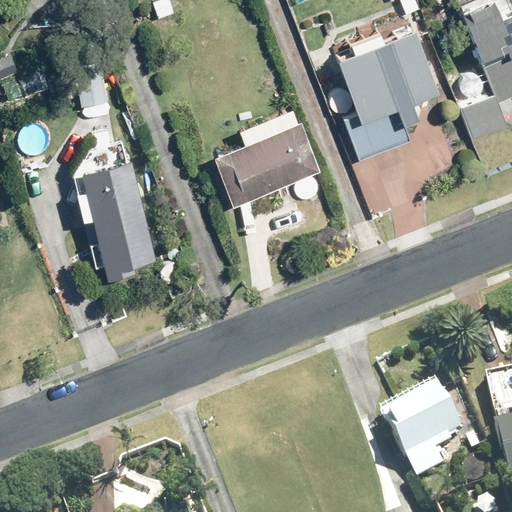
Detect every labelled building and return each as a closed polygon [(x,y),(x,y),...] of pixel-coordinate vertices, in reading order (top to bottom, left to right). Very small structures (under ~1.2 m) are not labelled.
[(167,0),(149,0),(155,16),(171,11),(167,0)] [(398,0),(403,12),(414,8),(411,0),(398,0)] [(511,4),(507,7),(504,0),(453,0),(458,10),(455,12),(473,56),(476,55),(490,92),(456,106),(468,135),(503,122),(494,100),(511,93),(511,59),(509,51),(511,49),(511,4)] [(328,53),(351,112),(339,116),(355,157),(408,137),(401,119),(411,115),(404,98),(430,87),(404,22),(328,53)] [(72,64),(78,104),(103,100),(96,60),(72,64)] [(295,117),(206,153),(226,203),(315,167),(295,117)] [(74,166),(79,187),(68,189),(76,218),(86,215),(102,276),(129,270),(127,260),(147,254),(121,154),(74,166)] [(511,372),(484,380),(494,420),(496,419),(499,430),(495,430),(508,484),(511,482),(511,372)] [(379,419),(416,482),(442,467),(436,454),(452,445),(448,439),(461,432),(436,387),(379,419)] [(475,435),(464,439),(471,453),(481,449),(475,435)]
